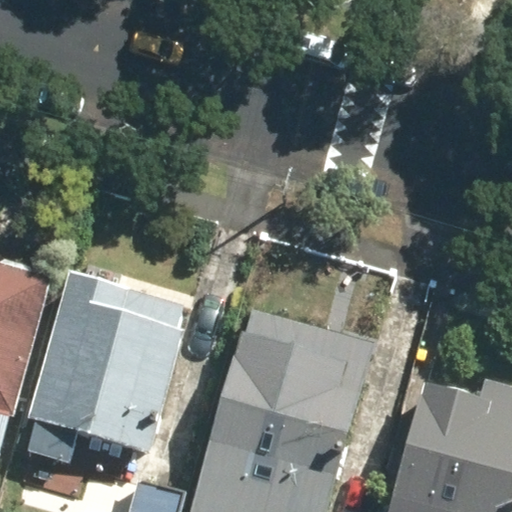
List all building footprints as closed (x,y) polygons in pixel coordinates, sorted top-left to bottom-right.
[(0,443),(44,284),(0,271),(0,443)] [(124,295),(68,280),(29,423),(33,423),(25,454),(28,456),(20,481),(48,489),(54,464),(65,467),(65,465),(120,481),(128,452),(149,458),(182,336),(150,326),(153,313),(121,305),(124,295)] [(186,511),(321,511),(351,396),(357,398),(372,344),(252,310),(243,340),(235,337),(190,499),(186,511)] [(511,511),(511,395),(486,389),(479,408),(426,393),(394,504),(425,511),(511,511)] [(186,511),(190,499),(138,484),(130,511),(186,511)]
